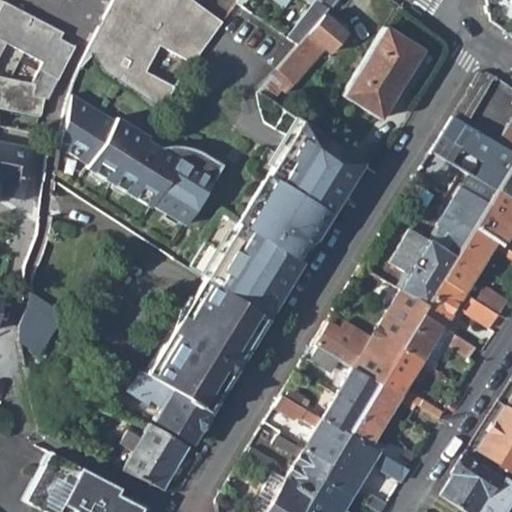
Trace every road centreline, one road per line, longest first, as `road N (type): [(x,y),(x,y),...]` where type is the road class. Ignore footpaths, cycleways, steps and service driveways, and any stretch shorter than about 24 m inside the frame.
road 1 (residential): [(475,38),(184,511)]
road 2 (residential): [(511,332),(398,511)]
